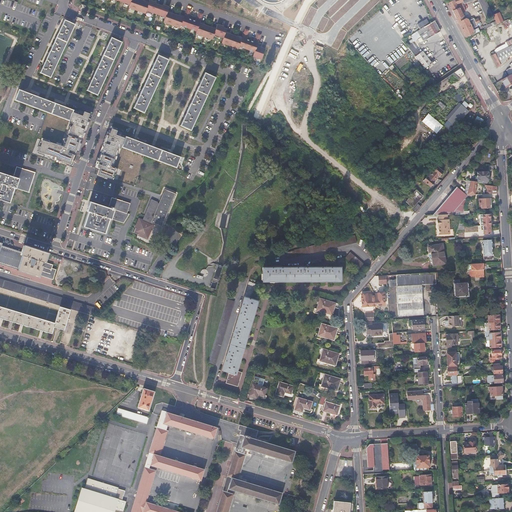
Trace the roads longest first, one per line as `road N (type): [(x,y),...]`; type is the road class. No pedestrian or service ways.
road 1 (residential): [(418,217),(395,210),(306,139),(317,83),(311,27),(332,0)]
road 2 (residential): [(418,217),(350,300),(355,437)]
road 3 (residential): [(55,249),(198,300),(175,385)]
road 4 (tertiary): [(508,129),(499,152),(511,342)]
road 5 (residential): [(203,152),(242,78),(137,38)]
road 6 (residential): [(0,333),(175,385)]
road 7 (residential): [(175,385),(340,437)]
road 8 (residential): [(55,249),(101,115)]
road 9 (primary): [(499,114),(435,0)]
road 10 (residential): [(501,118),(418,217)]
